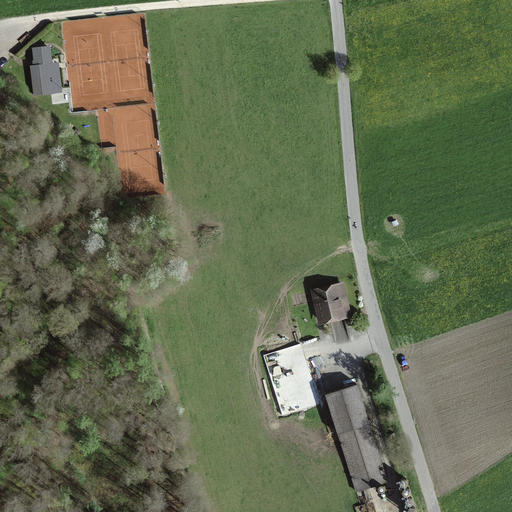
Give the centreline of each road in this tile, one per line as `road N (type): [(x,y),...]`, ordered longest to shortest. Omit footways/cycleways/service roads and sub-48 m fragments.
road 1 (unclassified): [(338,0),(357,247),(432,511)]
road 2 (track): [(0,95),(73,168),(100,217),(192,511)]
road 3 (track): [(0,42),(49,16),(245,0)]
